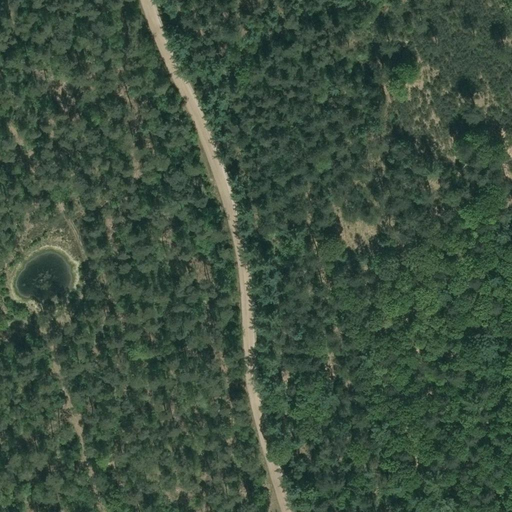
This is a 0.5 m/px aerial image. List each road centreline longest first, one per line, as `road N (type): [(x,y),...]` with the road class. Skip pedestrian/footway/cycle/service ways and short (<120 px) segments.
road 1 (track): [(285,511),(251,383),(234,224),(145,0)]
road 2 (track): [(45,329),(88,295),(91,277),(73,225),(0,113)]
road 3 (track): [(101,511),(45,329)]
